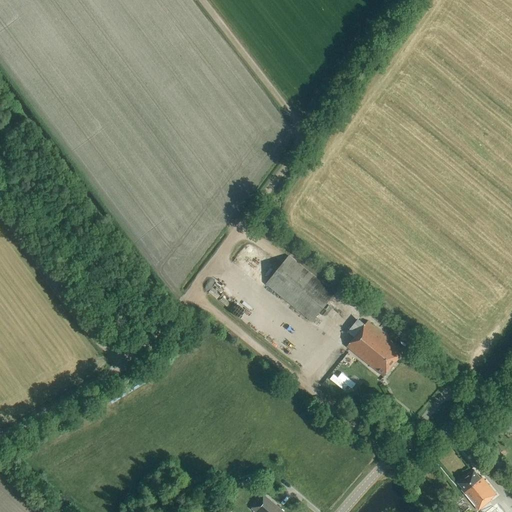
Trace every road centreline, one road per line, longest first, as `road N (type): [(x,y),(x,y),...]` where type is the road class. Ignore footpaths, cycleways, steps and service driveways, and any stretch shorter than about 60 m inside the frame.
road 1 (track): [(394,458),(190,295)]
road 2 (unknown): [(38,269),(120,365),(190,295)]
road 3 (tertiary): [(343,511),(401,452),(511,385)]
